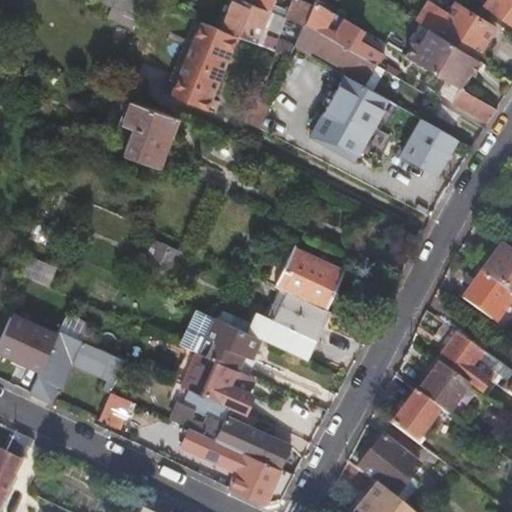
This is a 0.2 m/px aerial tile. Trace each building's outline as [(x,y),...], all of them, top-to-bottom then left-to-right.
[(143,0),(112,0),(111,3),(106,14),(132,25),(137,13),(140,15),(146,1),(143,0)] [(231,0),(220,29),(236,35),(254,43),(267,11),(241,0),(231,0)] [(241,0),(267,11),(268,11),(273,13),(275,8),(277,0),(241,0)] [(288,20),(301,25),(302,24),(310,4),(301,0),(295,0),(290,14),(288,20)] [(312,0),(312,1),(331,13),(333,8),(319,0),(312,0)] [(511,28),(511,0),(490,0),(484,9),(511,28)] [(365,61),(372,65),(379,53),(350,35),(355,27),(331,13),(312,1),(310,4),(302,24),(318,33),(320,34),(332,42),(359,57),(365,61)] [(429,3),(416,22),(428,30),(434,34),(474,59),(493,29),(454,3),(451,8),(447,14),(439,9),(429,3)] [(443,3),(439,9),(447,14),(451,8),(443,3)] [(275,8),(273,13),(285,18),(288,20),(290,14),(275,8)] [(200,21),(184,58),(221,71),(236,35),(220,29),(200,21)] [(342,74),(343,75),(360,85),(372,65),(365,61),(359,57),(332,42),(320,34),(318,33),(302,24),(301,25),(293,45),(293,46),(308,55),(311,50),(345,69),(342,74)] [(407,58),(456,87),(466,72),(471,76),(479,62),(474,59),(434,34),(428,30),(422,38),(420,43),(412,43),(403,56),(407,58)] [(417,35),(412,43),(420,43),(422,38),(417,35)] [(268,49),(272,50),(277,38),(273,36),(268,49)] [(284,56),(288,57),(293,46),(293,45),(277,38),(272,50),(284,56)] [(184,58),(170,92),(207,105),(221,71),(184,58)] [(372,65),(360,85),(370,90),(382,71),(380,69),(372,65)] [(456,87),(458,89),(460,90),(461,91),(471,76),(466,72),(456,87)] [(320,116),(374,145),(396,106),(370,90),(360,85),(343,75),(320,116)] [(449,102),(486,123),(494,110),(476,99),(461,91),(460,90),(458,89),(449,102)] [(207,105),(170,92),(169,95),(205,109),(207,105)] [(246,120),(260,125),(268,106),(254,100),(246,120)] [(131,125),(119,153),(154,166),(175,118),(129,101),(121,121),(131,125)] [(451,128),(458,116),(436,102),(429,115),(451,128)] [(363,166),(374,145),(320,116),(308,137),(363,166)] [(258,130),(260,125),(246,120),(244,124),(258,130)] [(435,173),(454,139),(420,120),(401,153),(435,173)] [(177,253),(166,248),(154,243),(145,263),(157,268),(168,274),(177,253)] [(262,281),(272,286),(290,247),(281,243),(262,281)] [(511,295),(511,252),(500,244),(489,259),(484,255),(474,268),(480,272),(479,272),(509,294),(511,295)] [(286,293),(323,310),(341,272),(290,247),(272,286),(286,293)] [(509,294),(479,272),(461,297),(490,319),(495,312),(500,315),(504,310),(499,307),(509,294)] [(54,294),(26,282),(13,310),(41,322),(54,294)] [(256,338),(300,358),(309,339),(323,310),(286,293),(272,322),(264,317),(257,330),(228,316),(224,323),(256,338)] [(200,312),(183,347),(194,352),(210,316),(200,312)] [(210,316),(194,352),(233,370),(240,355),(247,358),(247,357),(256,338),(224,323),(210,316)] [(445,334),(450,338),(455,332),(449,328),(445,334)] [(107,373),(115,377),(123,359),(58,329),(37,374),(55,382),(68,355),(107,373)] [(444,347),(470,366),(473,362),(490,375),(493,372),(511,385),(506,391),(511,396),(511,374),(508,371),(455,332),(450,338),(449,340),(447,343),(444,347)] [(93,333),(89,342),(102,348),(106,339),(93,333)] [(439,343),(444,347),(447,343),(449,340),(444,337),(439,343)] [(183,347),(168,380),(187,388),(205,396),(218,402),(228,407),(231,408),(239,412),(247,393),(246,393),(249,384),(240,380),(243,374),(233,370),(194,352),(183,347)] [(444,347),(435,360),(438,362),(468,384),(475,389),(485,376),(470,366),(444,347)] [(247,358),(240,355),(233,370),(243,374),(246,375),(253,360),(247,357),(247,358)] [(14,385),(27,392),(39,364),(27,358),(14,385)] [(429,374),(438,362),(435,360),(433,359),(425,371),(429,374)] [(439,409),(446,414),(468,384),(438,362),(429,374),(416,392),(439,409)] [(101,387),(109,391),(115,377),(107,373),(101,387)] [(28,392),(46,401),(55,382),(37,374),(28,392)] [(246,375),(243,374),(240,380),(249,384),(252,378),(246,375)] [(485,376),(475,389),(480,394),(490,380),(485,376)] [(226,419),(231,408),(228,407),(218,402),(205,396),(187,388),(179,404),(175,402),(167,418),(198,433),(278,470),(289,448),(226,419)] [(391,423),(415,441),(439,409),(416,392),(415,391),(391,423)] [(0,510),(31,440),(13,431),(3,452),(0,451),(0,510)] [(226,488),(262,505),(268,492),(274,494),(279,482),(274,480),(279,471),(278,470),(198,433),(190,450),(234,471),(226,488)] [(375,483),(392,497),(399,488),(403,492),(409,485),(405,481),(417,465),(381,436),(356,468),(375,483)] [(365,496),(352,511),(412,511),(392,497),(375,483),(365,496)] [(352,511),(365,496),(361,493),(345,511),(352,511)]
